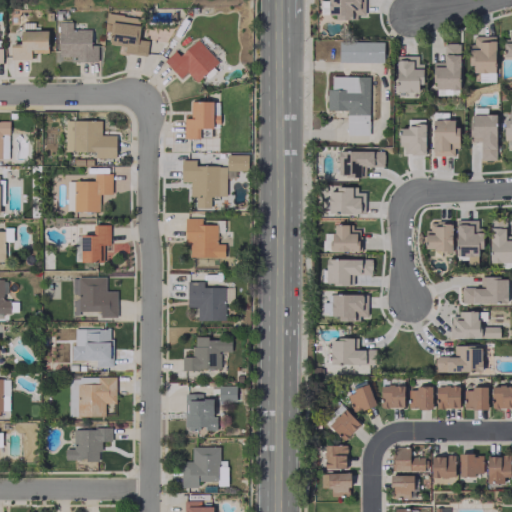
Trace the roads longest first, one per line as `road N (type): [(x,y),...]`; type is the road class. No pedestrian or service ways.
road 1 (secondary): [(275,22),(274,511)]
road 2 (residential): [(144,94),(146,511)]
road 3 (residential): [(147,490),(0,488)]
road 4 (residential): [(0,94),(144,94)]
road 5 (residential): [(379,440),(411,430),(511,430)]
